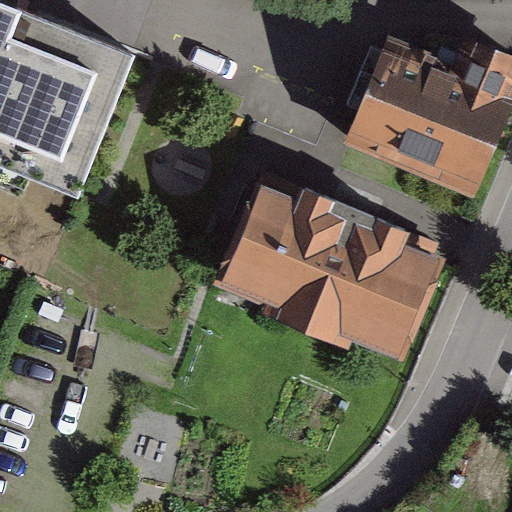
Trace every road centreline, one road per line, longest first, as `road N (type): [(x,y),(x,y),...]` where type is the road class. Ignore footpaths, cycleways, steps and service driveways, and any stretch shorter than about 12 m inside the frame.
road 1 (residential): [(347,511),(410,456),(450,397)]
road 2 (residential): [(511,257),(450,397)]
